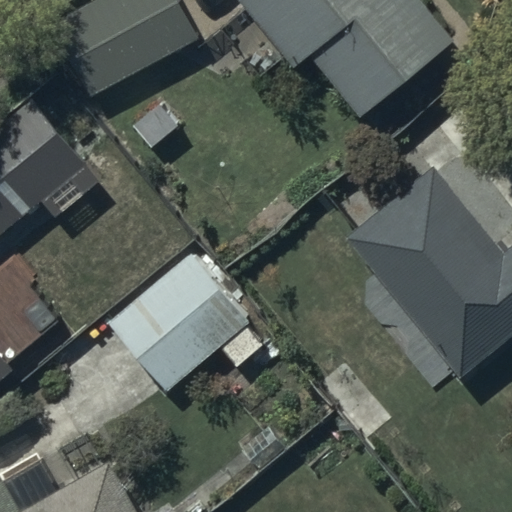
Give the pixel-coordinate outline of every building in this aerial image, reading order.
[(204,41),(181,0),(99,0),(50,28),(92,103),(204,41)] [(422,0),(240,0),(236,3),(294,73),(310,60),(361,122),(457,42),(422,0)] [(0,241),(87,162),(27,96),(0,120),(0,241)] [(441,172),(351,243),(463,384),(511,345),(511,251),(507,255),(441,172)] [(193,254),(108,320),(163,393),(249,327),(193,254)] [(0,351),(0,384),(16,371),(0,351)] [(0,480),(0,511),(134,511),(107,465),(60,493),(39,458),(0,481),(0,480)]
